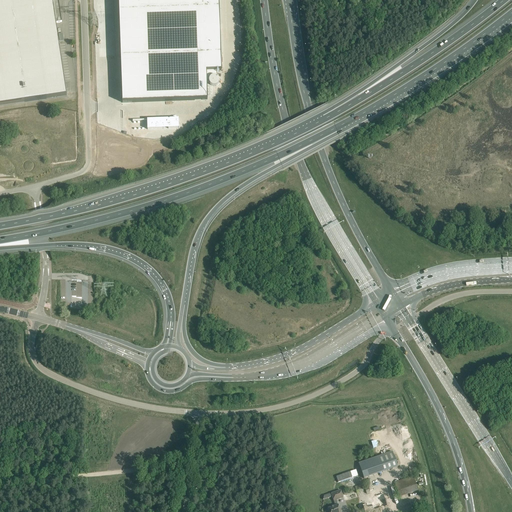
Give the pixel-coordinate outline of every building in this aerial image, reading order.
[(0,0),(0,105),(67,96),(56,24),(62,23),(61,21),(58,0),(0,0)] [(118,0),(122,103),(207,100),(206,71),(221,71),(219,0),(118,0)] [(392,451),(358,460),(364,477),(397,467),(392,451)] [(420,491),(416,476),(396,481),(400,496),(420,491)] [(340,490),(331,493),(333,501),(336,500),(343,498),(340,490)] [(362,505),(364,509),(364,511),(369,511),(387,506),(383,494),(372,498),(373,502),(362,505)] [(335,506),(328,508),(329,511),(328,511),(340,511),(339,508),(338,505),(336,500),(333,501),(335,506)]
